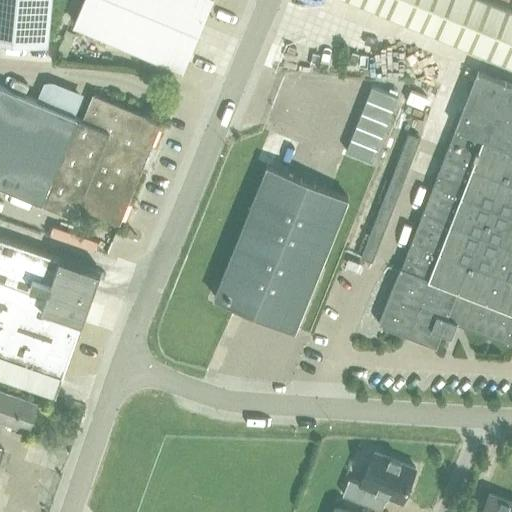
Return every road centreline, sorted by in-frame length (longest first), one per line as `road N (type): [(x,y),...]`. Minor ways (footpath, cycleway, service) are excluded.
road 1 (unclassified): [(122,368),(269,0)]
road 2 (unclassified): [(478,419),(231,404),(122,368)]
road 3 (unknown): [(0,57),(88,73),(221,119)]
road 4 (unknown): [(0,204),(159,274)]
road 5 (unclassified): [(71,511),(122,368)]
